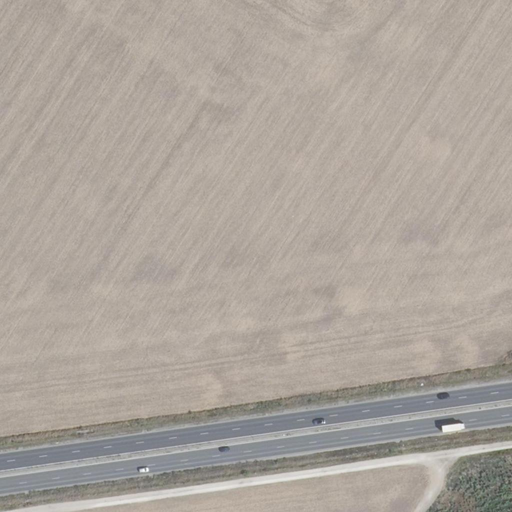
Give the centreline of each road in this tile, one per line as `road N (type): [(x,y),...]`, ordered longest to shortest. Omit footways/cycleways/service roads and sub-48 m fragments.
road 1 (primary): [(0,487),(511,415)]
road 2 (primary): [(511,391),(0,462)]
road 3 (track): [(457,452),(31,511)]
